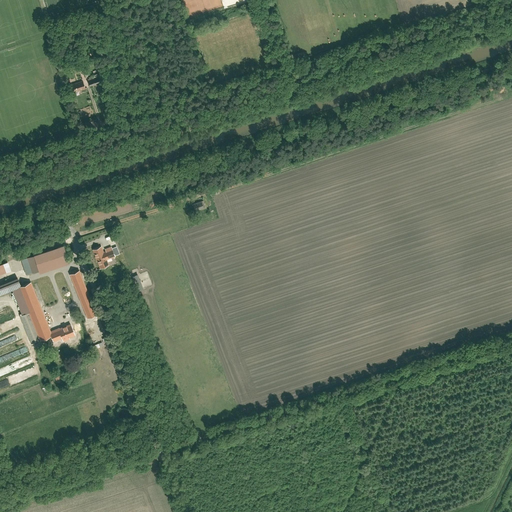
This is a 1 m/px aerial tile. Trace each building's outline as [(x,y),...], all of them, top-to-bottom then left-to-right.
[(98,75),(87,79),(90,89),(102,84),(98,75)] [(86,88),(83,79),(71,83),(75,92),(86,88)] [(193,204),(195,210),(206,207),(205,201),(193,204)] [(67,245),(22,258),(27,274),(41,270),(42,272),(72,263),(67,245)] [(104,245),(93,249),(100,268),(111,265),(110,262),(113,261),(111,257),(117,255),(114,245),(105,248),(104,245)] [(10,261),(0,264),(0,274),(13,269),(10,261)] [(72,274),(89,317),(98,313),(82,270),(72,274)] [(139,291),(145,289),(140,274),(134,276),(139,291)] [(74,323),(52,331),(34,281),(24,285),(22,279),(0,286),(0,295),(15,290),(23,314),(22,315),(32,343),(52,336),(54,341),(64,337),(65,341),(78,336),(74,323)]
